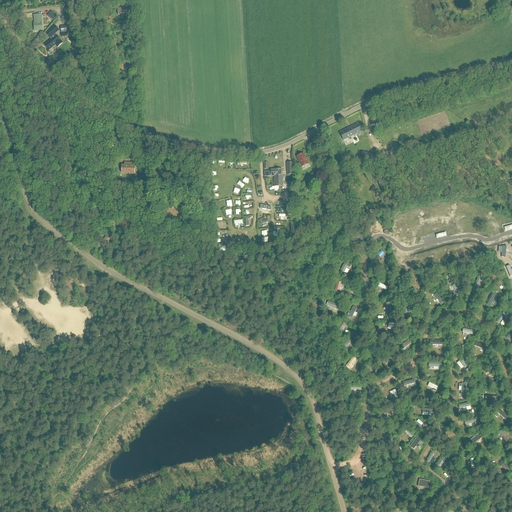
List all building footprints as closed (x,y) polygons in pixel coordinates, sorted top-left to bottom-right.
[(117,9),(117,15),(128,14),(127,12),(129,12),(129,4),(122,5),(122,9),(117,9)] [(56,16),(51,12),(47,16),(52,20),(56,16)] [(42,25),(41,15),(34,15),(35,22),(36,22),(36,24),(34,24),(34,30),(41,29),(41,25),(42,25)] [(32,29),(31,18),(24,19),(24,29),(32,29)] [(63,44),(56,36),(55,34),(59,31),(55,26),(46,34),(50,38),(52,40),(45,46),(49,51),(55,46),(57,48),(63,44)] [(359,126),(352,127),(352,129),(350,130),(350,129),(340,134),(343,141),(344,141),(356,134),(357,135),(357,133),(359,132),(360,132),(359,126)] [(329,162),(329,160),(328,152),(317,154),(318,162),(323,161),(324,163),(329,162)] [(297,157),(302,168),(308,165),(303,154),(297,157)] [(122,167),(122,172),(134,173),(134,163),(125,163),(125,167),(122,167)] [(265,177),(271,177),(274,177),(282,177),(282,169),(271,169),(271,171),(269,171),(269,172),(264,172),(265,177)] [(282,177),(274,177),(275,187),(275,190),(278,190),(282,190),(283,187),(282,177)] [(336,191),(335,197),(345,199),(346,192),(336,191)] [(424,298),(429,304),(433,300),(428,294),(424,298)] [(336,364),(340,368),(347,360),(343,356),(336,364)] [(407,450),(412,441),(409,439),(403,448),(407,450)] [(432,467),(434,469),(440,462),(438,460),(432,467)] [(418,487),(429,489),(430,482),(419,480),(418,487)]
